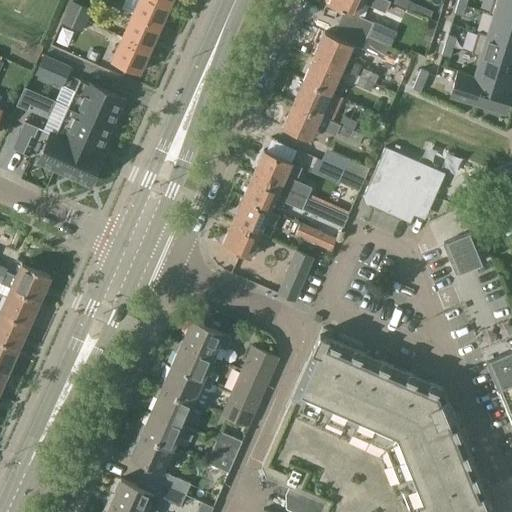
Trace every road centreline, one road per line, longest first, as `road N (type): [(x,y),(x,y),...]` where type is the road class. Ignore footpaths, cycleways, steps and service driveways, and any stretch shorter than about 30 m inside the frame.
road 1 (residential): [(176,272),(296,0)]
road 2 (tertiary): [(129,251),(237,0)]
road 3 (tertiary): [(28,470),(129,251)]
road 4 (residential): [(81,487),(176,272)]
road 5 (residential): [(129,251),(0,192)]
